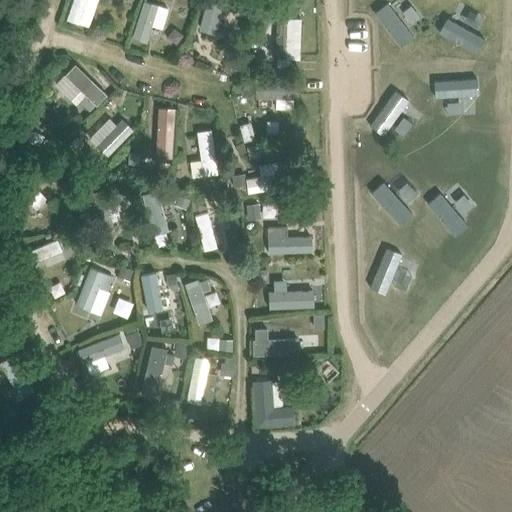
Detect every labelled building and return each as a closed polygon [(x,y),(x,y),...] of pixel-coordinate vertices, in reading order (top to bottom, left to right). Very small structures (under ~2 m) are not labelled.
[(58,0),(52,20),(75,28),(84,0),(58,0)] [(218,9),(218,0),(190,0),(188,30),(205,31),(206,8),(218,9)] [(120,40),(144,45),(153,6),(129,1),(120,40)] [(416,38),(389,3),(375,14),(402,49),(416,38)] [(262,18),(261,55),(287,56),(288,19),(262,18)] [(486,39),(447,19),(439,34),(478,54),(486,39)] [(42,81),(71,113),(91,95),(62,62),(42,81)] [(260,102),(260,110),(282,110),(282,80),(243,79),(242,102),(260,102)] [(142,146),(159,147),(161,107),(144,106),(142,146)] [(94,133),(105,117),(96,111),(84,127),(94,133)] [(106,140),(119,132),(110,119),(98,127),(106,140)] [(187,157),(174,160),(178,179),(205,173),(195,126),(181,129),(187,157)] [(297,127),(290,135),(297,141),(304,133),(297,127)] [(250,160),(235,162),(236,174),(251,173),(250,160)] [(234,193),(263,187),(260,172),(231,178),(234,193)] [(263,204),(252,205),(253,215),(264,214),(263,204)] [(158,244),(156,209),(136,211),(139,246),(158,244)] [(267,254),(282,253),(281,209),(266,209),(267,254)] [(189,250),(203,247),(195,211),(181,214),(189,250)] [(85,314),(101,274),(76,264),(60,304),(85,314)] [(266,269),(258,269),(258,279),(266,279),(266,269)] [(131,311),(150,310),(147,270),(129,271),(131,311)] [(177,320),(196,320),(195,278),(177,279),(177,320)] [(255,286),(254,307),(303,308),(303,287),(255,286)] [(323,313),(314,313),(314,327),(323,326),(323,313)] [(104,329),(64,345),(75,373),(115,356),(104,329)] [(138,331),(127,336),(133,348),(143,343),(138,331)] [(232,340),(220,340),(220,352),(232,352),(232,340)] [(178,342),(175,355),(187,358),(190,345),(178,342)] [(0,354),(0,399),(18,392),(3,354),(0,354)] [(284,362),(271,364),(272,373),(285,372),(284,362)] [(237,377),(240,428),(281,426),(279,402),(264,403),(263,376),(237,377)] [(297,511),(327,511),(316,498),(297,511)]
